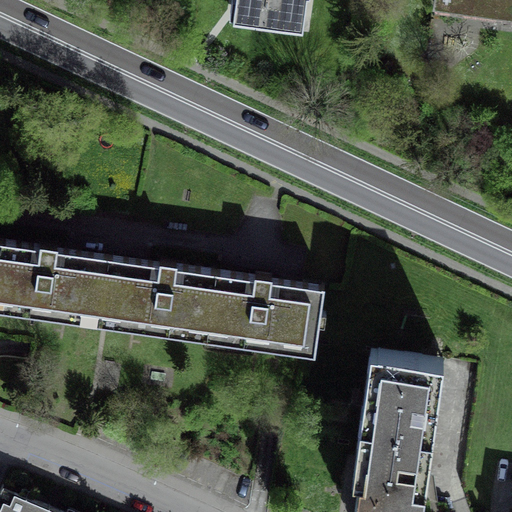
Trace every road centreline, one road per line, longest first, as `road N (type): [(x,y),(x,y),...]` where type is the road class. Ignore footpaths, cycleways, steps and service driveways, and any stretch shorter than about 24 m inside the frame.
road 1 (trunk): [(511,253),(0,12)]
road 2 (unknown): [(0,215),(291,262)]
road 3 (residential): [(196,511),(0,431)]
